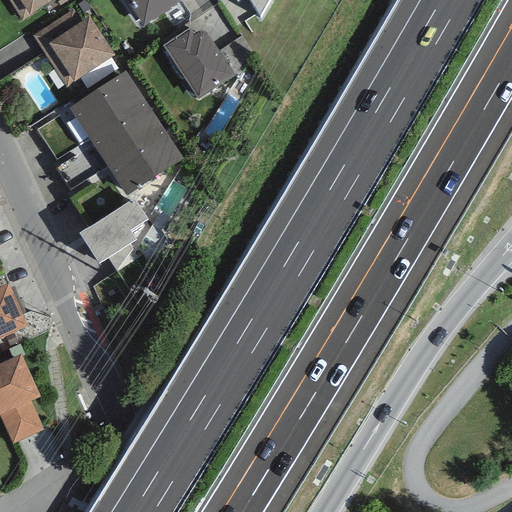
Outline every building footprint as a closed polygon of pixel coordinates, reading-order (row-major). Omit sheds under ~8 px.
[(6,0),(22,22),(28,18),(29,20),(58,0),(6,0)] [(123,0),(143,30),(185,1),(184,0),(123,0)] [(72,12),(32,38),(66,88),(72,84),(73,86),(114,59),(88,20),(80,25),(72,12)] [(198,103),(234,80),(208,39),(207,36),(204,35),(202,34),(200,34),(197,34),(194,36),(193,36),(193,37),(189,32),(162,50),(198,103)] [(242,37),(221,51),(237,76),(258,62),(242,37)] [(69,112),(87,141),(144,103),(126,75),(69,112)] [(163,132),(144,103),(87,141),(106,170),(163,132)] [(183,162),(163,132),(106,170),(126,199),(183,162)] [(146,222),(133,203),(79,239),(99,269),(137,243),(130,233),(146,222)] [(9,289),(0,292),(0,342),(28,330),(9,289)] [(21,358),(0,367),(0,420),(12,447),(44,432),(31,404),(41,400),(21,358)]
